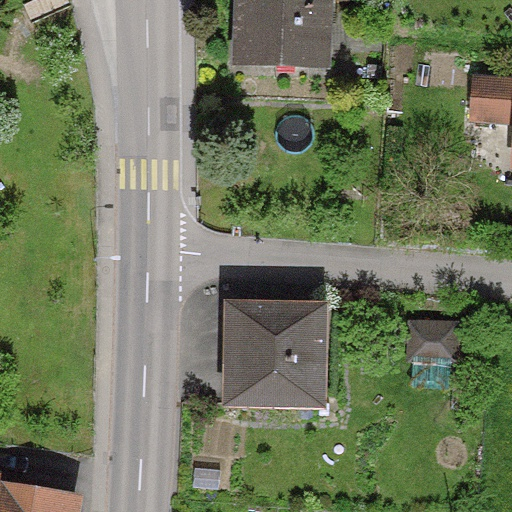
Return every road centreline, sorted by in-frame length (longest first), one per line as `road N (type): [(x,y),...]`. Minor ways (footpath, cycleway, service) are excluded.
road 1 (residential): [(511,275),(149,250)]
road 2 (tertiary): [(139,511),(149,250)]
road 3 (tertiary): [(149,250),(148,0)]
